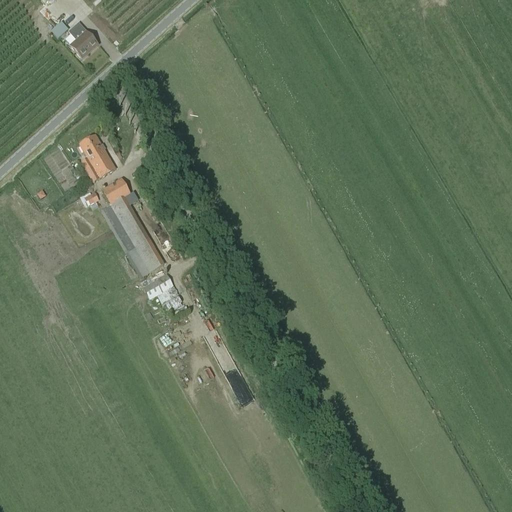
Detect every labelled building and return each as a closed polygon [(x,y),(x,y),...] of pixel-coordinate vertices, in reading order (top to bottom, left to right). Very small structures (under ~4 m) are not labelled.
[(80,61),(97,47),(78,25),(68,34),(76,43),(69,48),(80,61)] [(94,138),(79,147),(91,168),(84,172),(92,185),(114,172),(94,138)] [(80,171),(73,175),(76,180),(83,176),(80,171)] [(121,182),(102,193),(110,208),(103,212),(128,254),(142,279),(162,267),(147,242),(123,200),(129,197),(121,182)] [(87,208),(98,203),(94,194),(83,199),(87,208)] [(165,277),(143,290),(149,301),(172,288),(165,277)] [(166,315),(182,306),(177,297),(161,307),(166,315)] [(181,383),(190,379),(184,367),(175,371),(181,383)]
